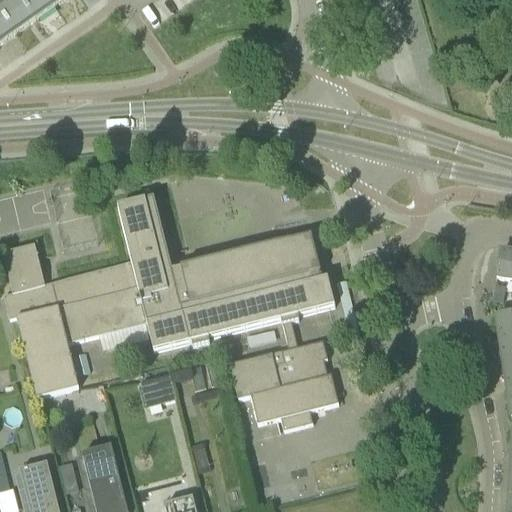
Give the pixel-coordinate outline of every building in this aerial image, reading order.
[(0,11),(17,36),(37,22),(20,0),(8,0),(0,6),(0,11)] [(20,0),(37,22),(57,9),(50,0),(20,0)] [(50,0),(57,9),(68,0),(50,0)] [(0,47),(17,36),(0,11),(0,47)] [(36,403),(79,392),(68,347),(147,328),(148,335),(141,337),(146,356),(153,354),(154,355),(191,346),(192,351),(210,347),(209,342),(281,324),(289,355),(282,357),(285,367),(274,370),(280,392),(251,399),(258,429),(281,423),(284,435),(313,428),(310,416),(339,409),(331,379),(328,380),(324,365),(328,364),(323,346),(298,353),(291,326),(299,325),(298,320),(335,310),(328,283),(323,284),(312,239),(181,272),(181,273),(173,275),(155,202),(118,211),(132,266),(45,288),(35,249),(3,257),(13,296),(3,298),(10,324),(16,322),(36,403)] [(497,281),(511,283),(511,255),(502,254),(497,281)] [(496,289),(493,305),(502,306),(505,290),(496,289)] [(500,346),(511,344),(511,318),(497,321),(500,346)] [(504,371),(511,369),(511,344),(500,346),(504,371)] [(206,369),(212,390),(222,387),(217,367),(206,369)] [(190,373),(195,394),(206,391),(201,371),(190,373)] [(158,384),(164,407),(176,404),(170,381),(158,384)] [(204,448),(192,452),(194,461),(207,458),(204,448)] [(127,511),(112,450),(83,457),(96,511),(127,511)] [(0,455),(0,496),(10,494),(0,456),(0,455)] [(58,511),(47,466),(19,473),(28,511),(58,511)] [(195,511),(193,501),(164,508),(165,511),(195,511)]
